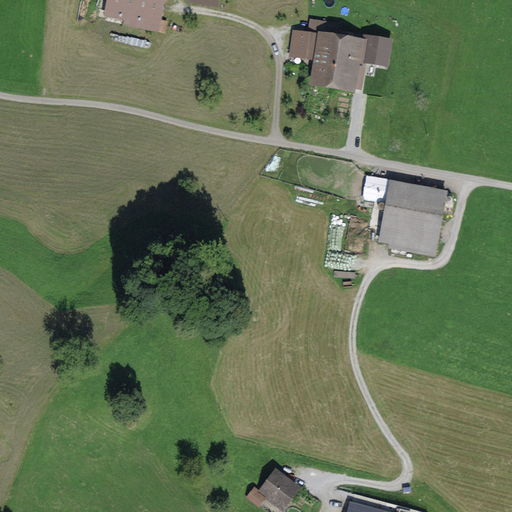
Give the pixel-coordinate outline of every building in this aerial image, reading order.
[(126,18),(125,24),(157,30),(163,0),(108,0),(106,14),(126,18)] [(316,49),(318,38),(294,35),(292,54),(312,57),(313,49),(316,49)] [(319,81),(333,84),(340,43),(326,40),(324,50),(319,49),(317,60),(323,61),(319,81)] [(360,42),(359,46),(366,47),(364,62),(385,65),(388,46),(360,42)] [(359,46),(340,43),(333,84),(359,88),(364,62),(366,47),(359,46)] [(435,255),(446,193),(369,178),(365,198),(387,202),(381,236),(393,238),(391,247),(435,255)] [(276,475),(263,492),(282,506),(295,489),(276,475)] [(258,504),(263,499),(254,492),(250,498),(258,504)] [(352,494),(348,511),(426,511),(352,494)]
